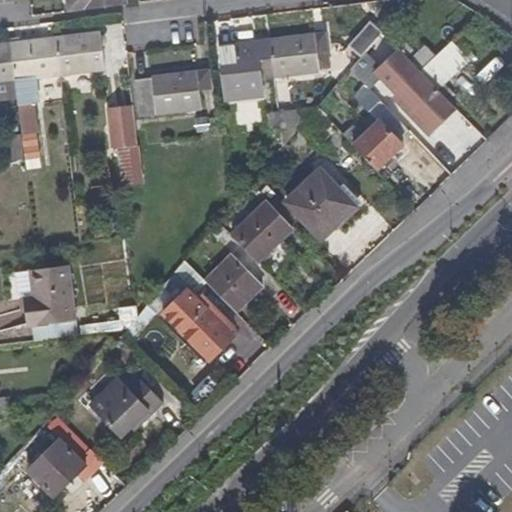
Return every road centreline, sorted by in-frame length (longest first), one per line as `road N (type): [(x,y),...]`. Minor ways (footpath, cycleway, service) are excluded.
road 1 (primary): [(511,159),(143,511)]
road 2 (primary): [(201,511),(511,209)]
